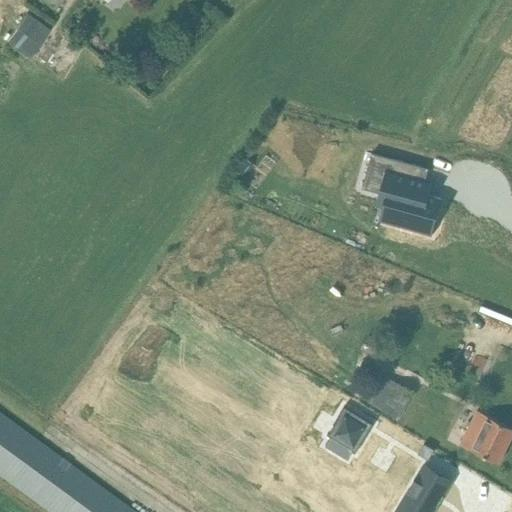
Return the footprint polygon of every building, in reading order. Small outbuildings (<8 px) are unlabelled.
[(8,41),(31,58),(52,30),(28,13),(8,41)] [(372,152),(363,188),(381,193),(389,195),(385,208),(401,212),(397,226),(433,236),(433,234),(430,234),(440,197),(428,194),(423,193),(426,181),(430,168),(372,152)] [(238,173),(245,178),(254,166),(247,161),(238,173)] [(442,377),(435,390),(456,400),(462,387),(442,377)] [(382,390),(374,405),(384,410),(400,418),(414,391),(388,379),(388,378),(382,390)] [(356,454),(374,424),(344,406),(326,436),(329,438),(324,446),(347,460),(352,452),(356,454)] [(511,436),(511,427),(497,421),(478,410),(461,444),(481,454),(499,463),(511,436)] [(137,511),(0,411),(0,474),(51,511),(137,511)] [(424,443),(418,454),(428,460),(435,450),(424,443)] [(425,465),(400,507),(408,511),(433,511),(452,481),(425,465)]
